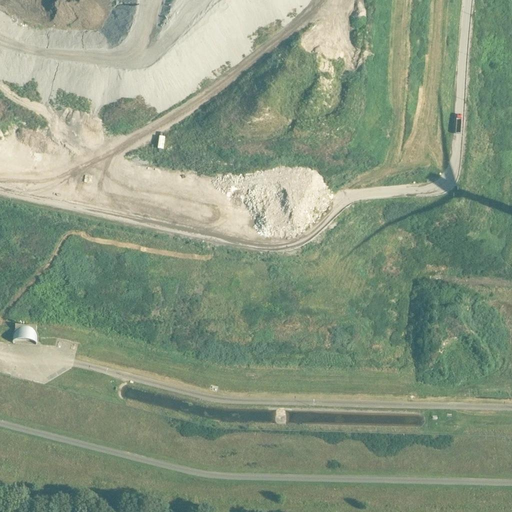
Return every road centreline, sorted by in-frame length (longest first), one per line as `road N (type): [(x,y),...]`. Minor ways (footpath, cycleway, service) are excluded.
road 1 (unclassified): [(0,422),(226,479),(511,485)]
road 2 (track): [(0,355),(73,364),(214,400),(511,408)]
